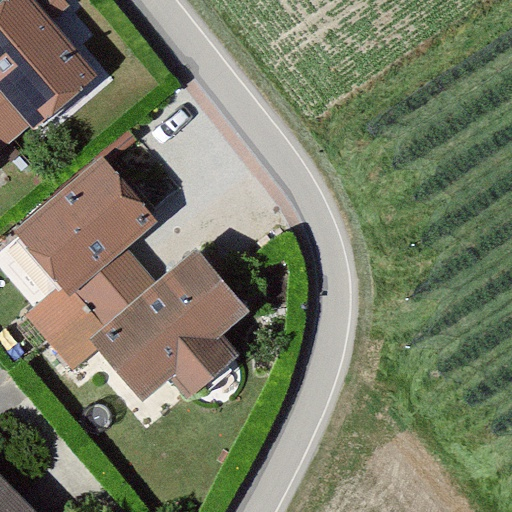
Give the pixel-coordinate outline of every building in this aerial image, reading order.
[(43,0),(0,0),(0,123),(15,141),(82,86),(29,26),(51,8),(43,0)] [(0,152),(15,141),(0,123),(0,152)] [(135,228),(81,163),(0,228),(0,240),(48,299),(69,281),(105,250),(135,228)] [(99,317),(135,286),(105,250),(69,281),(99,317)] [(99,317),(66,349),(119,407),(148,381),(164,399),(212,354),(201,342),(229,317),(171,253),(135,286),(99,317)]
